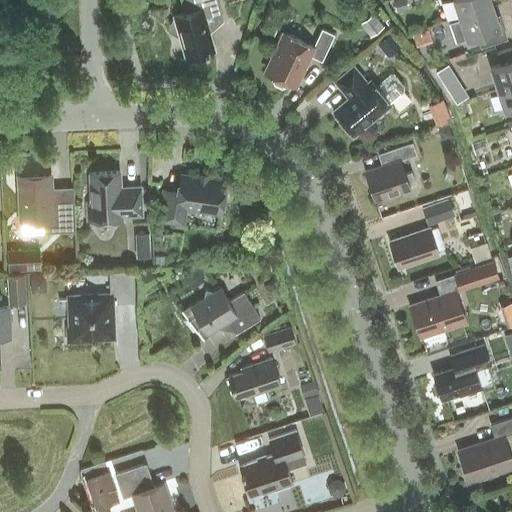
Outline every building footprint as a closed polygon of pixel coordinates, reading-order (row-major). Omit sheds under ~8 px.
[(204,15),(220,10),(216,0),(180,0),(184,12),(173,15),(174,18),(172,19),(169,24),(171,30),(176,32),(178,32),(185,58),(214,49),(204,15)] [(393,0),(397,12),(409,8),(405,0),(393,0)] [(453,0),(459,17),(493,6),(490,0),(453,0)] [(459,17),(460,19),(449,23),(456,42),(476,35),(480,47),(504,39),(499,22),(498,22),(493,6),(459,17)] [(360,23),(370,36),(383,26),(373,13),(360,23)] [(274,55),(266,72),(272,75),(272,76),(273,79),(283,84),(287,83),(287,82),(293,85),(301,68),(303,69),(309,55),(321,60),(333,34),(321,28),(313,45),(283,31),(272,54),(274,55)] [(402,45),(391,31),(376,43),(388,57),(402,45)] [(490,68),(497,89),(511,83),(511,47),(496,52),(500,64),(490,68)] [(390,104),(389,103),(404,91),(403,86),(395,76),(391,75),(376,87),(370,79),(367,82),(353,65),(334,80),(348,97),(333,110),(353,135),(390,104)] [(511,83),(497,89),(504,110),(511,107),(511,83)] [(458,86),(448,92),(454,102),(464,97),(458,86)] [(442,95),(427,101),(436,124),(451,118),(442,95)] [(484,139),(471,143),(474,153),(487,150),(484,139)] [(375,199),(409,188),(408,185),(415,183),(411,172),(404,174),(399,159),(415,154),(412,142),(385,151),(389,162),(365,170),(375,199)] [(119,171),(89,172),(90,202),(86,202),(87,220),(121,219),(121,215),(141,214),(140,186),(120,187),(119,171)] [(51,203),(50,174),(17,175),(20,222),(42,221),(43,232),(75,230),(73,202),(51,203)] [(225,181),(180,174),(177,191),(163,189),(158,219),(182,223),(185,207),(220,212),(222,200),(223,200),(228,197),(228,191),(225,187),(224,187),(225,181)] [(422,206),(428,225),(455,215),(449,197),(422,206)] [(398,267),(438,254),(429,226),(388,240),(398,267)] [(150,255),(149,232),(136,232),(137,256),(150,255)] [(29,249),(7,250),(8,271),(41,269),(40,255),(29,256),(29,249)] [(493,260),(453,274),(459,290),(499,277),(493,260)] [(110,293),(70,295),(71,318),(68,318),(69,326),(67,326),(67,341),(90,340),(90,338),(113,337),(112,302),(133,301),(131,271),(109,272),(110,293)] [(6,275),(8,303),(27,302),(25,273),(6,275)] [(45,274),(30,275),(31,292),(46,291),(45,274)] [(220,287),(213,291),(183,310),(182,309),(180,310),(202,338),(203,337),(202,336),(228,320),(235,332),(259,318),(243,291),(228,300),(220,287)] [(465,321),(454,290),(410,305),(420,336),(465,321)] [(0,337),(10,337),(9,307),(0,306),(0,337)] [(263,334),(269,351),(296,342),(290,325),(263,334)] [(451,354),(455,366),(432,373),(441,398),(464,390),(465,392),(480,387),(474,369),(489,364),(483,344),(451,354)] [(250,394),(280,384),(270,357),(241,367),(242,370),(227,375),(235,396),(249,391),(250,394)] [(308,412),(323,408),(317,385),(302,389),(308,412)] [(511,462),(503,435),(511,432),(511,416),(490,424),(494,438),(458,449),(468,481),(511,466),(511,462)] [(287,469),(305,463),(302,454),(303,453),(294,429),(268,438),(273,453),(239,465),(249,495),(274,487),(275,489),(292,483),(287,469)] [(132,494),(137,511),(172,511),(163,483),(150,487),(142,464),(114,473),(122,497),(132,494)] [(93,507),(118,499),(110,473),(85,481),(93,507)]
